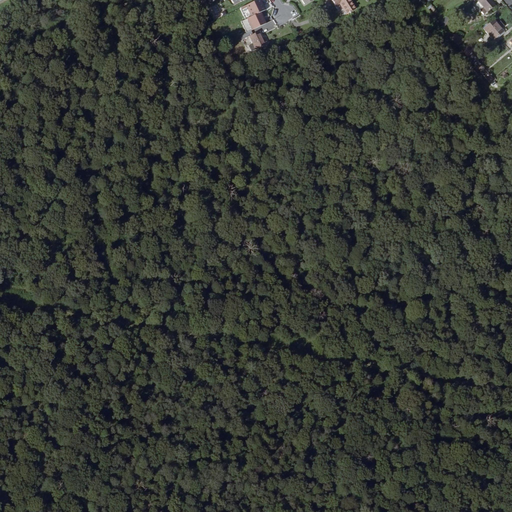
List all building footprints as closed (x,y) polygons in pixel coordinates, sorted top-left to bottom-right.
[(240,19),(245,31),(249,29),(266,21),(261,9),(263,9),(259,0),(251,0),(237,7),(242,18),(240,19)] [(342,6),(347,14),(353,10),(348,0),(336,0),(335,1),(339,8),(342,6)] [(473,0),(474,1),(475,0),(477,0),(487,10),(493,4),(489,0),(473,0)] [(493,18),(482,27),(493,39),(503,31),(493,18)] [(264,33),(275,28),(272,21),(260,26),(264,33)] [(242,32),(244,36),(248,34),(254,48),(264,43),(258,30),(251,33),(249,29),(245,31),(242,32)] [(457,46),(463,39),(454,33),(449,39),(457,46)]
